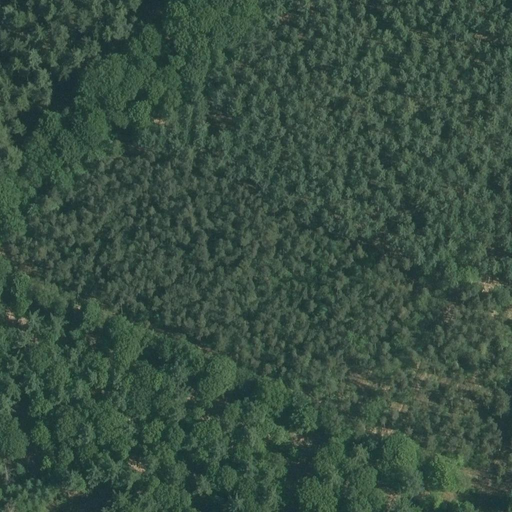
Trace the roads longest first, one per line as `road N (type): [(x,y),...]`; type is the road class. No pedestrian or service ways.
road 1 (track): [(0,287),(353,446)]
road 2 (track): [(27,177),(216,0)]
road 3 (track): [(416,342),(511,154)]
road 4 (track): [(353,446),(498,511)]
road 5 (track): [(353,446),(392,403),(416,342)]
